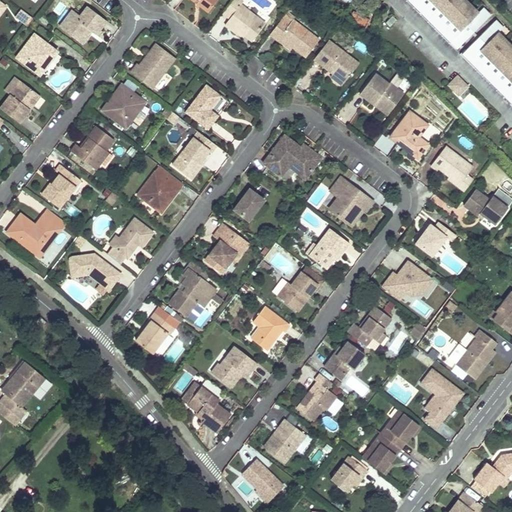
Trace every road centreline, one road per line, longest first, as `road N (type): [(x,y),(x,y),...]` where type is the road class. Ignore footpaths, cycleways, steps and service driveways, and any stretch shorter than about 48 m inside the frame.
road 1 (residential): [(204,477),(402,211),(396,177),(300,111),(275,110)]
road 2 (residential): [(275,110),(92,347)]
road 3 (residential): [(137,18),(0,200)]
road 4 (residential): [(204,477),(92,347)]
road 5 (residential): [(275,110),(164,21),(137,18)]
road 6 (residential): [(511,382),(413,511)]
road 7 (residential): [(92,347),(0,267)]
